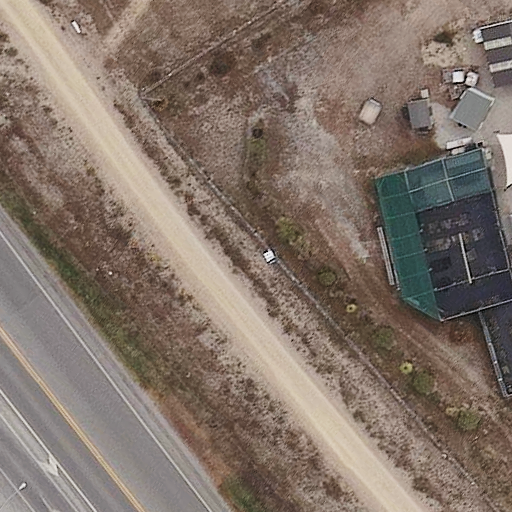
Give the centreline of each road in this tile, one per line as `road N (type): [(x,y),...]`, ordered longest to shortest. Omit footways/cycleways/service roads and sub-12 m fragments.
road 1 (primary): [(0,306),(155,511)]
road 2 (primary): [(151,511),(21,450),(0,427)]
